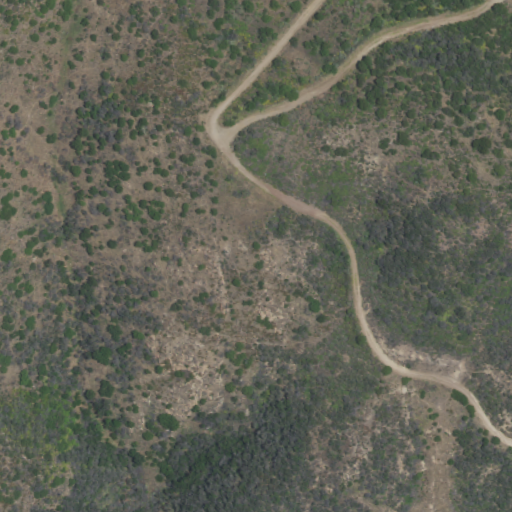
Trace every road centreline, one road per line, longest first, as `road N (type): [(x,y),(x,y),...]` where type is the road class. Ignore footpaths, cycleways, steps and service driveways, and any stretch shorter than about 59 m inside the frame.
road 1 (track): [(217,141),(255,182),(337,229),(348,250),(358,323),(375,357),(466,394),(492,436),(511,445)]
road 2 (track): [(217,141),(329,82),(375,40),(466,16),(491,0)]
road 3 (track): [(317,0),(215,113),(217,141)]
